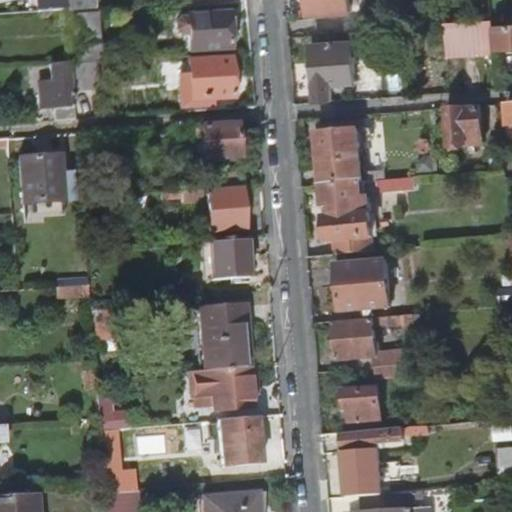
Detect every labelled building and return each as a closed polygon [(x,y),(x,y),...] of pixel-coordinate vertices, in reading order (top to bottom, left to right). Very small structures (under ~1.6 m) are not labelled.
[(92,0),(66,0),(67,10),(67,12),(94,10),(92,0)] [(309,0),(311,16),(351,13),(350,0),(309,0)] [(98,13),(71,15),(73,45),(101,43),(98,13)] [(228,13),(188,16),(190,51),(230,48),(228,13)] [(492,27),(494,50),(511,48),(511,25),(505,26),(492,27)] [(348,44),(312,47),(317,105),(333,103),(331,86),(354,84),(351,50),(359,49),(358,43),(357,43),(356,37),(348,38),(348,44)] [(98,62),(102,62),(100,45),(73,47),(75,64),(98,62)] [(230,60),(190,62),(193,101),(233,98),(230,60)] [(65,105),(67,120),(76,119),(74,89),(71,64),(71,62),(51,63),(54,106),(65,105)] [(71,64),(74,89),(101,88),(98,62),(75,64),(71,64)] [(497,91),(511,89),(511,74),(496,75),(497,91)] [(382,88),(383,100),(398,98),(397,86),(382,88)] [(484,147),(480,107),(445,110),(448,149),(484,147)] [(236,125),(195,128),(196,136),(202,135),(204,160),(238,157),(236,125)] [(323,186),(362,183),(358,131),(317,134),(321,186),(323,186)] [(59,156),(20,159),(23,204),(63,202),(59,156)] [(217,189),(241,188),(240,175),(216,176),(217,189)] [(414,188),(414,178),(375,181),(376,191),(414,188)] [(336,257),(375,253),(371,193),(363,194),(362,183),(323,186),(325,209),(332,208),(333,217),(325,218),(328,245),(335,244),(336,257)] [(242,190),(206,192),(209,231),(244,228),(242,190)] [(67,214),(45,216),(49,266),(71,264),(67,214)] [(211,240),(213,281),(249,279),(246,238),(211,240)] [(205,282),(213,281),(211,240),(201,241),(205,282)] [(390,308),(386,261),(337,267),(340,312),(390,308)] [(60,302),(90,300),(89,285),(59,287),(60,302)] [(252,368),(247,307),(196,311),(198,330),(204,329),(207,371),(210,371),(252,368)] [(91,310),(94,349),(122,346),(120,308),(91,310)] [(384,333),(382,319),(375,320),(375,323),(334,326),(337,362),(379,358),(376,334),(384,333)] [(402,367),(419,366),(417,350),(394,352),(395,368),(402,367)] [(95,360),(84,361),(86,386),(97,386),(96,380),(95,360)] [(395,368),(374,370),(375,379),(403,376),(402,367),(395,368)] [(255,408),(252,368),(210,371),(207,371),(191,373),(193,398),(212,396),(213,411),(255,408)] [(378,390),(345,393),(346,409),(351,409),(352,425),(381,423),(378,390)] [(260,464),(256,418),(218,421),(222,467),(260,464)] [(343,453),(379,450),(378,442),(406,439),(405,429),(342,435),(343,453)] [(106,493),(134,491),(133,471),(116,472),(114,430),(100,431),(104,476),(106,493)] [(382,482),(379,454),(379,450),(343,453),(344,470),(349,470),(350,484),(382,482)] [(511,452),(498,454),(500,482),(511,481),(511,452)] [(106,493),(107,511),(138,511),(137,491),(134,491),(106,493)] [(259,511),(258,492),(203,497),(204,511),(259,511)] [(410,511),(410,494),(363,498),(364,511),(410,511)] [(0,498),(0,511),(37,511),(36,495),(0,498)]
